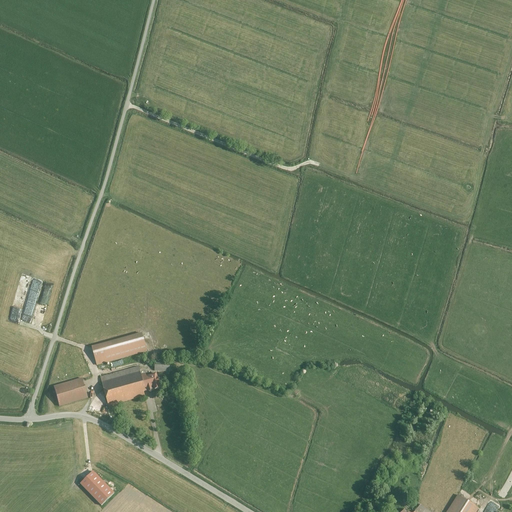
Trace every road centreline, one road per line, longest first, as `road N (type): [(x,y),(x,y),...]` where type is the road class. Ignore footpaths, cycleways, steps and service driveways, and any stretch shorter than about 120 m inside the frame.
road 1 (unclassified): [(28,420),(154,0)]
road 2 (tertiary): [(249,511),(95,420),(28,420)]
road 3 (track): [(126,104),(282,167),(305,163)]
